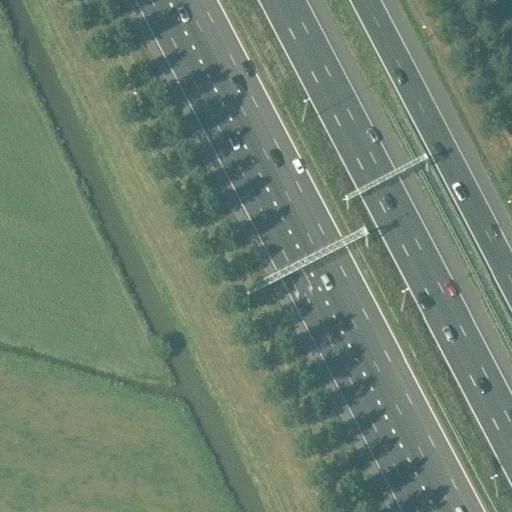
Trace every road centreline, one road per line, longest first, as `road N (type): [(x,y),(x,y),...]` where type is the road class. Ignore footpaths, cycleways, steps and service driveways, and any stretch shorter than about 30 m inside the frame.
road 1 (motorway): [(190,0),(459,511)]
road 2 (motorway): [(511,441),(286,0)]
road 3 (motorway): [(511,270),(369,0)]
